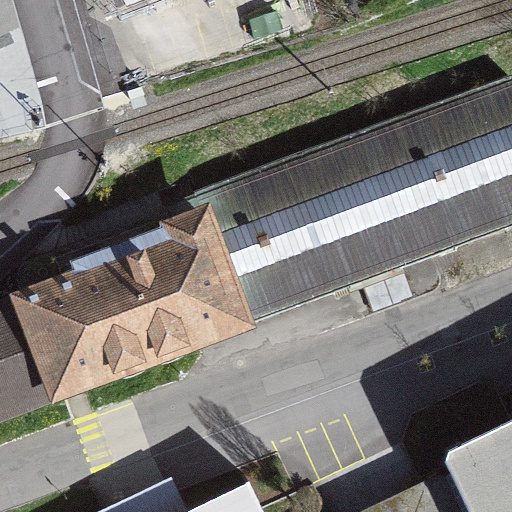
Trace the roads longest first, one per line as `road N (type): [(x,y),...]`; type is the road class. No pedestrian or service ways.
road 1 (residential): [(0,485),(511,289)]
road 2 (residential): [(44,0),(76,143),(54,213),(0,256)]
